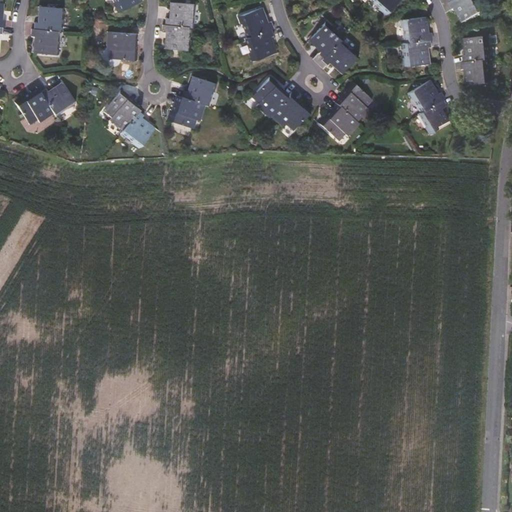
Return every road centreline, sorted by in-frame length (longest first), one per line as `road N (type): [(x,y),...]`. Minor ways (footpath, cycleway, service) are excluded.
road 1 (residential): [(497,305),(489,511)]
road 2 (residential): [(511,145),(497,305)]
road 3 (residential): [(511,109),(466,100),(433,0)]
